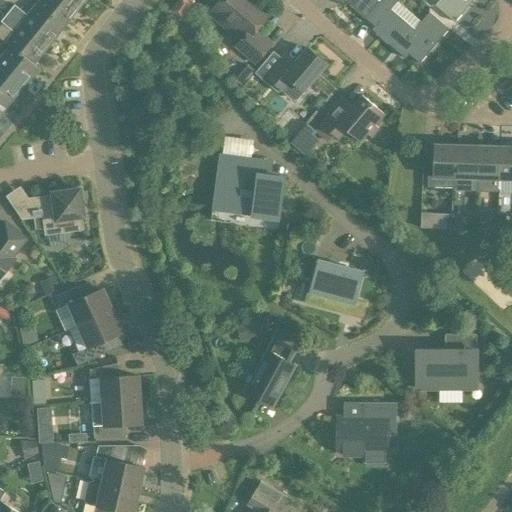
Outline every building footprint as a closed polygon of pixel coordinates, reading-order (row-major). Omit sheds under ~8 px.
[(41,0),(36,6),(62,28),(78,9),(67,0),(41,0)] [(67,0),(78,9),(84,0),(67,0)] [(179,22),(188,10),(194,2),(191,0),(177,0),(167,14),(179,22)] [(257,31),(269,16),(249,0),(220,0),(209,14),(229,32),(234,27),(245,35),(235,46),(256,64),(273,45),(257,31)] [(334,0),(362,23),(381,0),(334,0)] [(399,0),(381,0),(362,23),(406,60),(409,56),(420,65),(450,30),(429,13),(415,30),(391,10),(399,0)] [(440,0),(435,6),(455,23),(473,0),(440,0)] [(62,28),(36,6),(28,17),(14,6),(7,15),(47,47),(62,28)] [(22,55),(33,64),(47,47),(7,15),(1,23),(14,33),(5,45),(10,48),(21,57),(22,55)] [(21,57),(10,48),(2,58),(0,55),(0,68),(23,87),(38,68),(33,64),(22,55),(21,57)] [(283,90),(295,100),(325,65),(307,50),(293,67),(274,51),(255,72),(277,91),(283,90)] [(232,78),(242,86),(255,71),(245,63),(232,78)] [(0,99),(7,106),(23,87),(0,68),(0,99)] [(374,125),(384,114),(363,96),(349,112),(340,103),(321,125),(338,140),(346,131),(360,143),(367,134),(371,138),(379,129),(374,125)] [(284,116),(277,124),(292,136),(305,121),(297,115),(284,116)] [(294,138),(301,144),(310,134),(302,128),(294,138)] [(456,147),(434,146),(433,177),(428,176),(427,188),(455,188),(455,178),(456,147)] [(456,147),(455,178),(478,179),(479,148),(456,147)] [(479,148),(478,179),(500,180),(501,148),(479,148)] [(511,148),(501,148),(500,180),(511,180),(511,148)] [(224,156),(223,155),(219,155),(217,170),(230,172),(225,210),(278,217),(283,178),(270,176),(253,174),(255,160),(224,156)] [(79,189),(52,193),(52,195),(28,198),(20,186),(6,196),(22,220),(34,219),(36,231),(45,229),(46,234),(82,229),(81,217),(84,217),(79,189)] [(432,214),(423,214),(423,228),(431,229),(432,214)] [(490,226),(499,226),(499,214),(490,214),(490,226)] [(446,229),(454,229),(454,217),(446,217),(446,229)] [(462,218),(454,217),(454,229),(461,230),(462,218)] [(0,277),(14,260),(11,258),(26,239),(5,222),(0,228),(0,277)] [(309,288),(305,301),(361,316),(365,303),(354,300),(361,273),(318,262),(311,288),(309,288)] [(55,279),(40,285),(45,296),(60,290),(55,279)] [(68,304),(78,326),(112,311),(108,308),(105,302),(107,301),(102,289),(99,290),(94,279),(55,296),(60,308),(68,304)] [(111,315),(112,311),(78,326),(88,347),(72,354),(77,366),(123,346),(118,334),(122,333),(116,321),(114,322),(111,315)] [(263,319),(250,323),(253,335),(267,331),(263,319)] [(476,388),(476,334),(449,334),(449,350),(416,350),(416,388),(476,388)] [(286,381),(294,366),(266,351),(244,392),(272,407),(280,391),(281,392),(286,381)] [(89,379),(91,403),(139,400),(137,396),(136,389),(139,389),(138,376),(119,377),(118,363),(94,369),(95,379),(89,379)] [(25,377),(11,377),(10,395),(24,396),(25,377)] [(42,380),(31,380),(32,404),(43,403),(42,380)] [(137,404),(139,400),(91,403),(92,403),(94,439),(126,437),(125,425),(141,424),(140,411),(138,411),(137,404)] [(336,418),(336,437),(340,437),(340,450),(342,450),(342,455),(362,455),(362,450),(365,450),(385,450),(387,450),(387,435),(396,435),(396,402),(362,402),(362,418),(336,418)] [(86,436),(70,436),(70,444),(87,443),(86,436)] [(36,441),(22,441),(26,460),(38,453),(36,441)] [(57,472),(63,444),(40,444),(45,469),(57,472)] [(94,455),(89,480),(138,491),(137,486),(138,479),(141,480),(143,468),(141,467),(145,448),(140,445),(98,445),(96,456),(94,455)] [(138,491),(89,480),(89,481),(84,501),(88,504),(97,506),(95,511),(121,511),(122,511),(123,511),(133,511),(136,502),(134,501),(135,494),(138,491)] [(288,511),(286,510),(292,500),(261,482),(248,505),(260,511),(288,511)] [(54,500),(63,506),(67,490),(51,486),(54,500)] [(0,511),(16,511),(0,501),(6,492),(0,488),(0,511)] [(66,511),(51,503),(45,511),(66,511)]
